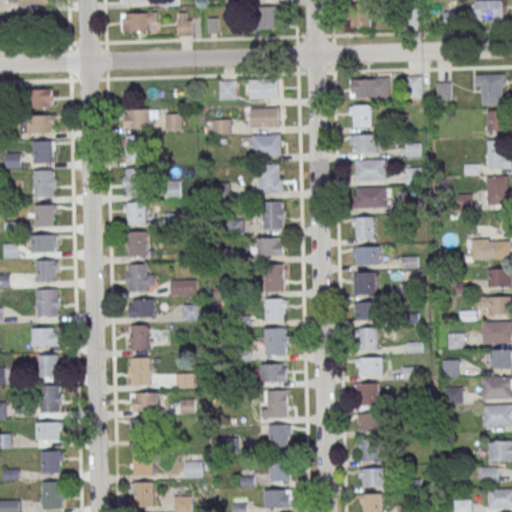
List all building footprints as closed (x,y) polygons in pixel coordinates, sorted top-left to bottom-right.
[(472,0),(472,18),(507,18),(506,0),(472,0)] [(351,26),(370,26),(370,3),(351,3),(351,26)] [(258,5),(277,5),(277,13),(280,13),(280,21),(278,21),(278,28),(258,29),(258,5)] [(121,12),(121,30),(148,30),(148,21),(157,21),(157,12),(121,12)] [(178,34),(192,34),(192,12),(178,12),(178,34)] [(506,103),(506,73),(476,73),(476,85),(483,85),(483,103),(506,103)] [(422,75),(408,75),(408,97),(422,97),(422,75)] [(249,77),(279,76),(279,96),(249,97),(249,77)] [(351,77),(351,97),(390,97),(390,77),(351,77)] [(219,98),(236,98),(236,79),(219,79),(219,98)] [(30,107),(52,107),(52,89),(30,89),(30,107)] [(373,104),(351,104),(351,125),(373,125),(373,104)] [(249,106),(279,105),(280,125),(250,126),(249,106)] [(125,108),(125,126),(151,126),(151,117),(158,117),(158,108),(125,108)] [(488,129),(505,129),(505,109),(488,109),(488,129)] [(166,113),(166,129),(182,129),(182,113),(166,113)] [(55,133),(55,115),(29,115),(29,133),(55,133)] [(252,134),(281,133),(282,153),(252,154),(252,134)] [(379,151),(379,133),(351,133),(351,151),(379,151)] [(143,159),(143,134),(127,135),(127,159),(143,159)] [(511,139),(488,139),(488,167),(511,167),(511,139)] [(34,140),(34,162),(54,162),(54,140),(34,140)] [(20,153),(6,153),(6,168),(20,168),(20,153)] [(356,159),(386,158),(386,177),(356,178),(356,159)] [(258,163),(280,162),(280,178),(283,178),(284,191),(259,192),(258,163)] [(125,167),(125,194),(143,194),(143,167),(125,167)] [(420,167),(406,167),(406,182),(420,182),(420,167)] [(34,198),(56,198),(56,170),(34,170),(34,198)] [(509,175),(487,175),(487,203),(509,203),(509,175)] [(356,186),(386,185),(387,205),(357,206),(356,186)] [(286,201),(263,201),(263,229),(286,229),(286,201)] [(147,202),(126,202),(126,224),(147,224),(147,202)] [(36,227),(57,227),(57,205),(36,205),(36,227)] [(354,237),(376,237),(376,216),(354,216),(354,237)] [(148,255),(147,230),(129,230),(130,255),(148,255)] [(58,234),(31,234),(31,253),(58,253),(58,234)] [(258,237),(258,255),(285,254),(284,241),(280,241),(280,236),(258,237)] [(511,237),(479,237),(479,257),(511,257),(511,237)] [(18,258),(18,243),(4,243),(4,258),(18,258)] [(382,245),(354,245),(354,263),(382,263),(382,245)] [(37,282),(58,282),(58,260),(37,260),(37,282)] [(154,263),(128,263),(128,290),(154,290),(154,263)] [(266,290),(285,290),(285,263),(266,263),(266,290)] [(511,267),(489,268),(489,286),(511,285),(511,267)] [(376,293),(376,271),(355,271),(355,293),(376,293)] [(9,274),(0,274),(0,287),(9,287),(9,274)] [(171,293),(196,293),(196,279),(171,279),(171,293)] [(60,289),(37,289),(37,316),(60,316),(60,289)] [(479,306),(489,306),(489,314),(511,313),(511,312),(511,295),(479,296),(479,306)] [(266,298),(284,297),(284,299),(288,298),(288,308),(285,308),(285,319),(266,320),(266,298)] [(156,298),(132,298),(132,316),(156,316),(156,298)] [(355,318),(377,318),(377,301),(355,301),(355,318)] [(201,304),(184,304),(184,319),(201,319),(201,304)] [(483,320),(511,319),(511,341),(484,342),(483,320)] [(150,348),(150,324),(132,324),(132,349),(150,348)] [(289,326),(268,326),(268,353),(289,353),(289,326)] [(379,348),(379,326),(360,326),(360,349),(379,348)] [(33,327),(33,345),(60,345),(60,327),(33,327)] [(465,332),(449,332),(450,347),(465,347),(465,332)] [(494,366),(511,366),(511,347),(494,348),(494,366)] [(58,377),(58,354),(40,355),(41,377),(58,377)] [(150,383),(150,356),(132,357),(133,383),(150,383)] [(383,356),(384,373),(360,374),(360,366),(357,366),(357,357),(383,356)] [(459,375),(459,359),(443,359),(443,375),(459,375)] [(261,363),(283,363),(283,366),(287,366),(288,380),(262,381),(261,363)] [(0,383),(12,383),(12,368),(0,368),(0,383)] [(195,387),(195,372),(177,372),(177,387),(195,387)] [(482,376),(511,375),(511,395),(483,396),(482,376)] [(358,403),(380,403),(380,382),(358,382),(358,403)] [(62,413),(62,385),(42,385),(42,413),(62,413)] [(463,386),(445,386),(445,402),(463,402),(463,386)] [(269,389),(288,389),(288,416),(262,417),(262,408),(269,408),(269,389)] [(132,409),(160,409),(160,391),(132,391),(132,409)] [(483,404),(511,403),(511,423),(484,424),(483,404)] [(359,430),(384,430),(384,411),(359,411),(359,430)] [(132,441),(156,441),(156,418),(132,418),(132,441)] [(64,422),(36,422),(36,440),(64,440),(64,422)] [(269,446),(290,446),(290,424),(269,424),(269,446)] [(382,437),(360,437),(360,459),(382,459),(382,437)] [(511,439),(491,440),(491,459),(511,459),(511,439)] [(134,448),(134,474),(154,474),(154,448),(134,448)] [(60,473),(60,451),(42,451),(43,473),(60,473)] [(270,480),(291,480),(291,453),(270,453),(270,480)] [(185,477),(202,477),(202,454),(185,454),(185,477)] [(499,466),(480,466),(480,482),(499,482),(499,466)] [(387,467),(360,467),(360,485),(387,485),(387,467)] [(43,508),(66,508),(66,481),(43,481),(43,508)] [(155,505),(154,481),(136,481),(137,506),(155,505)] [(511,487),(489,487),(489,506),(511,506),(511,487)] [(265,488),(265,506),(291,506),(291,488),(265,488)] [(383,511),(383,492),(361,493),(361,502),(364,502),(364,511),(383,511)] [(175,509),(193,509),(193,495),(175,495),(175,509)] [(456,499),(455,511),(472,511),(472,499),(456,499)]
